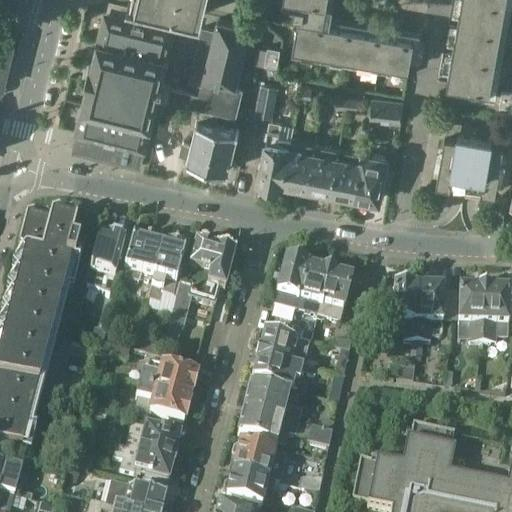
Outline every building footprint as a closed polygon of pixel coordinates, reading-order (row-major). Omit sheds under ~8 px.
[(142,0),(203,14),(203,13),(205,0),(142,0)] [(511,0),(274,0),(270,23),(262,71),(463,106),(451,178),(484,184),(497,112),(511,114),(511,0)] [(84,102),(81,102),(81,104),(83,104),(77,131),(79,132),(100,137),(144,147),(156,97),(168,100),(168,97),(236,113),(242,86),(237,85),(251,28),(218,19),(215,30),(202,27),(187,89),(177,86),(179,79),(172,78),(171,82),(164,80),(164,77),(161,77),(166,57),(169,58),(169,56),(167,55),(173,30),(176,20),(148,13),(148,11),(110,1),(107,12),(106,12),(99,39),(97,38),(96,40),(99,41),(93,63),(90,62),(85,79),(89,80),(84,102)] [(0,61),(7,63),(12,43),(0,40),(2,33),(0,32),(0,61)] [(264,65),(267,50),(257,48),(255,63),(264,65)] [(277,87),(260,84),(254,114),(271,117),(277,87)] [(299,87),(298,98),(311,99),(312,88),(299,87)] [(347,109),(347,98),(337,97),(336,108),(347,109)] [(357,110),(358,99),(347,98),(347,109),(357,110)] [(370,118),(401,122),(403,102),(372,98),(370,118)] [(182,107),(170,104),(165,124),(178,127),(182,107)] [(188,155),(187,159),(189,159),(190,159),(227,168),(227,169),(230,169),(230,167),(238,131),(239,131),(239,129),(237,129),(216,123),(219,113),(201,109),(198,118),(196,118),(196,120),(191,143),(183,142),(180,153),(188,155)] [(281,182),(283,183),(291,139),(279,136),(280,132),(278,131),(280,124),(270,122),(258,183),(264,184),(267,187),(271,187),(274,186),(280,187),(281,182)] [(95,156),(99,138),(100,137),(79,132),(74,151),(95,156)] [(95,156),(139,167),(144,147),(100,137),(99,138),(95,156)] [(291,139),(283,183),(294,185),(297,188),(301,188),(304,187),(306,187),(315,143),(291,139)] [(328,192),(330,192),(339,148),(315,143),(306,187),(318,190),(321,192),(325,193),(328,192)] [(352,196),(355,197),(363,153),(339,148),(330,192),(342,194),(345,197),(348,198),(352,196)] [(363,153),(355,197),(365,199),(366,198),(376,200),(379,198),(380,194),(381,195),(388,158),(370,154),(370,155),(363,153)] [(76,272),(87,231),(73,227),(73,228),(66,226),(64,219),(66,219),(66,217),(49,222),(48,227),(41,226),(40,219),(42,219),(41,217),(25,222),(17,253),(18,253),(18,252),(23,257),(13,268),(14,268),(15,267),(20,271),(18,277),(7,288),(8,289),(10,287),(14,292),(13,298),(2,309),(3,310),(4,308),(9,313),(7,319),(0,326),(0,329),(4,333),(2,339),(0,341),(0,450),(25,457),(73,271),(76,272)] [(98,241),(84,293),(108,298),(111,285),(113,285),(123,244),(122,244),(123,238),(110,235),(108,240),(106,240),(106,242),(98,241)] [(148,283),(151,284),(156,269),(159,270),(164,249),(132,241),(122,277),(125,278),(123,285),(137,289),(138,285),(146,287),(148,283)] [(165,248),(164,249),(159,270),(156,269),(151,284),(147,302),(158,305),(159,303),(168,305),(169,301),(171,302),(183,254),(182,253),(181,248),(174,246),(171,250),(165,248)] [(169,328),(182,332),(190,302),(214,309),(218,294),(223,295),(233,256),(216,252),(216,253),(210,251),(196,248),(194,247),(188,273),(183,271),(169,328)] [(295,313),(306,268),(283,262),(275,295),(276,295),(273,308),(295,313)] [(316,324),(329,274),(322,272),(322,273),(307,269),(307,268),(306,268),(295,313),(312,317),(311,323),(316,324)] [(338,325),(350,280),(334,276),(334,275),(329,274),(316,324),(323,326),(324,320),(338,325)] [(392,305),(379,304),(374,324),(392,325),(392,332),(403,332),(402,344),(410,345),(409,360),(415,360),(418,289),(412,289),(412,288),(393,288),(392,305)] [(442,326),(442,290),(423,289),(423,290),(418,289),(415,360),(421,360),(421,345),(429,345),(429,341),(438,341),(440,339),(440,326),(442,326)] [(477,291),(465,290),(458,290),(457,326),(468,326),(467,347),(481,348),(483,290),(477,290),(477,291)] [(507,331),(508,292),(489,291),(489,290),(483,290),(481,348),(495,348),(495,343),(507,343),(507,331)] [(313,336),(303,334),(301,344),(311,346),(313,336)] [(258,352),(257,358),(304,370),(309,349),(296,346),(296,345),(263,336),(259,353),(258,352)] [(133,353),(141,355),(143,344),(135,342),(133,353)] [(335,342),(333,351),(340,353),(348,355),(350,346),(335,342)] [(162,348),(143,344),(141,355),(159,360),(162,348)] [(98,347),(91,374),(103,377),(107,360),(125,364),(127,355),(98,347)] [(340,353),(334,378),(342,380),(345,368),(348,355),(340,353)] [(304,371),(304,370),(257,358),(255,364),(256,364),(251,381),(299,393),(301,383),(303,376),(313,379),(315,374),(304,371)] [(137,388),(188,401),(190,396),(191,397),(196,378),(149,365),(146,377),(141,375),(137,388)] [(95,408),(103,377),(91,374),(83,405),(95,408)] [(337,406),(341,387),(330,385),(326,403),(337,406)] [(188,401),(137,388),(134,401),(139,402),(136,413),(183,425),(188,406),(187,406),(188,401)] [(298,427),(300,427),(303,416),(296,414),(298,402),(288,400),(288,398),(249,388),(244,408),(246,408),(245,413),(298,427)] [(106,411),(95,408),(83,405),(80,417),(103,423),(106,411)] [(284,449),(287,438),(294,440),(298,427),(245,413),(243,418),(242,417),(236,437),(284,449)] [(318,433),(331,436),(333,425),(321,422),(318,433)] [(125,450),(174,462),(175,457),(179,440),(131,428),(125,450)] [(511,511),(511,464),(510,464),(505,489),(449,477),(454,453),(450,452),(453,436),(412,428),(409,444),(405,443),(400,468),(375,463),(375,466),(359,463),(351,504),(366,507),(366,511),(370,511),(511,511)] [(309,444),(308,446),(328,451),(331,436),(318,433),(312,431),(309,444)] [(231,472),(276,484),(282,458),(238,446),(237,449),(232,452),(230,458),(234,464),(233,467),(232,466),(231,472)] [(174,462),(125,450),(116,448),(112,462),(122,464),(119,474),(167,486),(171,469),(172,470),(174,462)] [(72,468),(74,468),(89,472),(92,461),(75,456),(72,468)] [(0,495),(14,499),(30,504),(31,499),(14,494),(20,472),(4,467),(3,470),(0,469),(0,495)] [(275,487),(276,484),(231,472),(229,480),(230,481),(228,484),(222,487),(221,493),(225,497),(224,500),(267,511),(269,511),(273,496),(278,497),(280,488),(275,487)] [(296,492),(317,497),(321,481),(299,481),(296,492)] [(106,509),(114,511),(160,511),(164,499),(112,485),(106,509)] [(0,495),(0,511),(10,511),(14,499),(0,495)]
